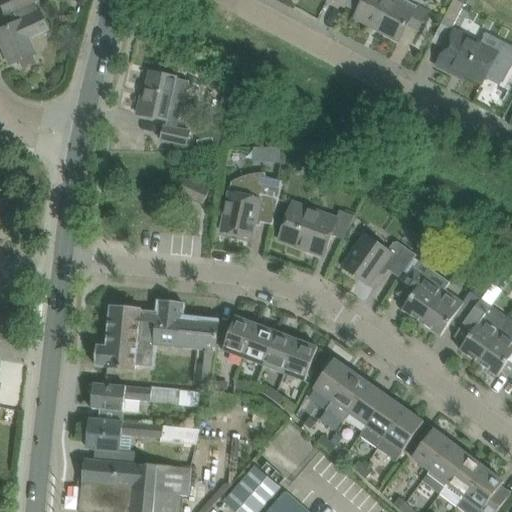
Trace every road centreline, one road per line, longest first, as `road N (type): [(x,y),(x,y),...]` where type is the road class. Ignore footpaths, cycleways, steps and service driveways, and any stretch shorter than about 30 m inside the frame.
road 1 (residential): [(511,445),(489,419),(345,325),(265,288),(61,256)]
road 2 (residential): [(232,0),(511,152)]
road 3 (secondary): [(36,511),(52,360)]
road 4 (secondary): [(83,140),(117,0)]
road 5 (unknown): [(341,511),(295,471),(280,475),(252,511)]
